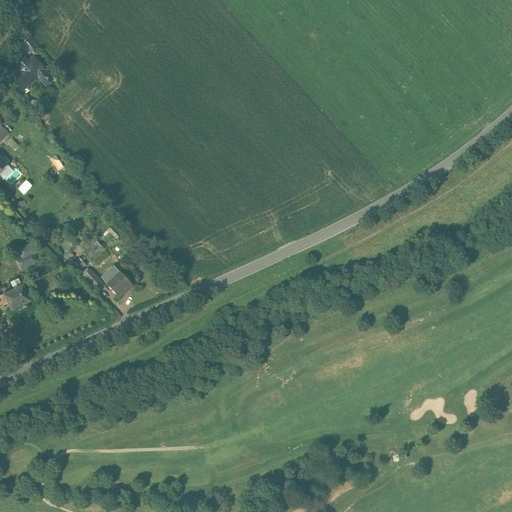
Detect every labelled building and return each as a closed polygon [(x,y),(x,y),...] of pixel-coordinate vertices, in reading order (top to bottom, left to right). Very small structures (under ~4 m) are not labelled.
[(34,43),(30,38),(22,45),(26,50),(34,43)] [(34,43),(26,50),(30,54),(37,47),(34,43)] [(27,63),(24,59),(18,65),(21,69),(11,78),(22,90),(37,77),(46,86),(53,80),(44,70),(45,70),(33,57),(27,63)] [(8,134),(3,128),(0,131),(0,135),(3,139),(8,134)] [(16,168),(6,176),(11,183),(21,175),(16,168)] [(29,249),(21,253),(23,258),(32,254),(29,249)] [(36,261),(32,254),(23,258),(23,259),(26,266),(29,265),(29,266),(34,263),(33,263),(36,261)] [(120,272),(119,273),(114,267),(102,278),(107,284),(106,285),(117,297),(126,290),(127,292),(133,286),(120,272)] [(101,283),(89,270),(83,275),(95,288),(101,283)] [(14,290),(0,296),(0,297),(4,305),(7,303),(11,311),(17,308),(18,311),(26,307),(24,304),(30,302),(22,286),(21,286),(18,279),(11,282),(14,290)]
